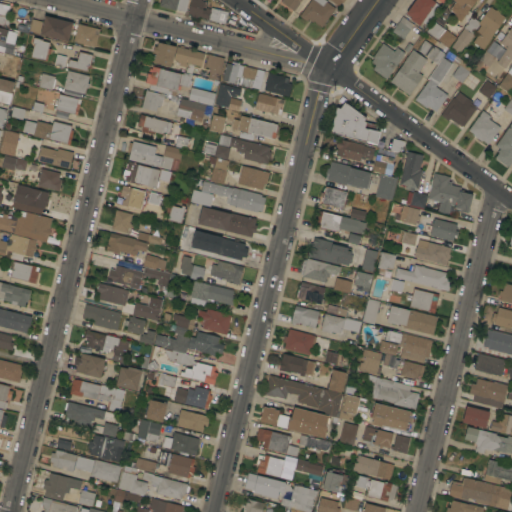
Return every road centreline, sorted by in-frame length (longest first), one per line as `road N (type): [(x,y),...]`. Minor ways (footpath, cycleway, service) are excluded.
road 1 (residential): [(379,0),(322,83),(214,511)]
road 2 (residential): [(140,0),(6,511)]
road 3 (residential): [(500,186),(417,511)]
road 4 (residential): [(238,0),(511,194)]
road 5 (residential): [(61,0),(330,68)]
